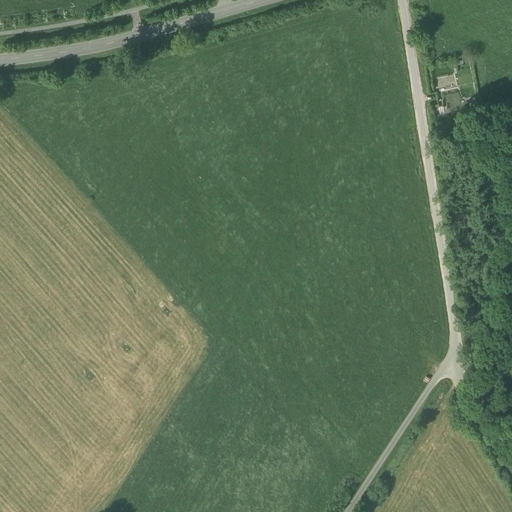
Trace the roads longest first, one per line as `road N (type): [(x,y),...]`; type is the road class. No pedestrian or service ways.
road 1 (unclassified): [(401,0),(455,317),(454,368),(511,471)]
road 2 (tertiary): [(0,59),(117,41),(261,0)]
